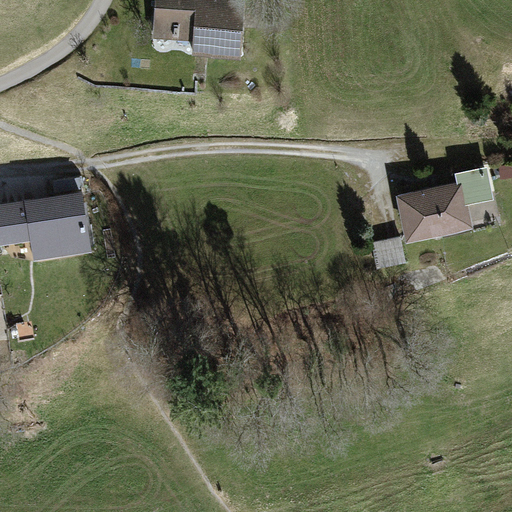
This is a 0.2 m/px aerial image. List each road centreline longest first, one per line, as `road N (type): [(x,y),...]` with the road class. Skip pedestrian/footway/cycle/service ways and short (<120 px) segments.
road 1 (unclassified): [(0,178),(222,149),(360,161),(410,156)]
road 2 (residential): [(0,83),(74,41),(102,0)]
